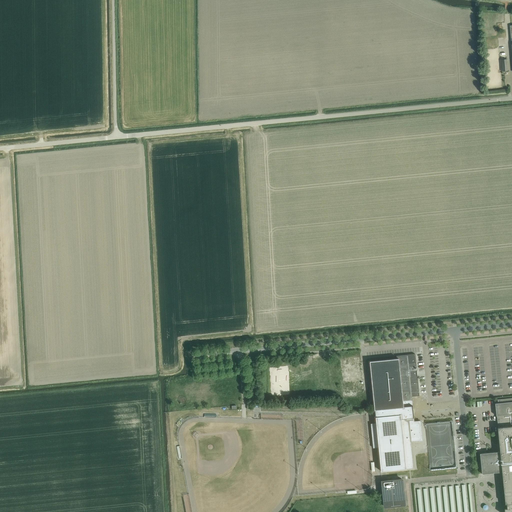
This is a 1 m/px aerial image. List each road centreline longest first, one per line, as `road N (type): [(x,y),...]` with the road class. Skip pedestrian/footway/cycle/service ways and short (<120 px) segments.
road 1 (unclassified): [(114,137),(511,98)]
road 2 (residential): [(454,330),(239,350)]
road 3 (residential): [(468,474),(454,330)]
road 4 (unclassified): [(114,137),(112,0)]
